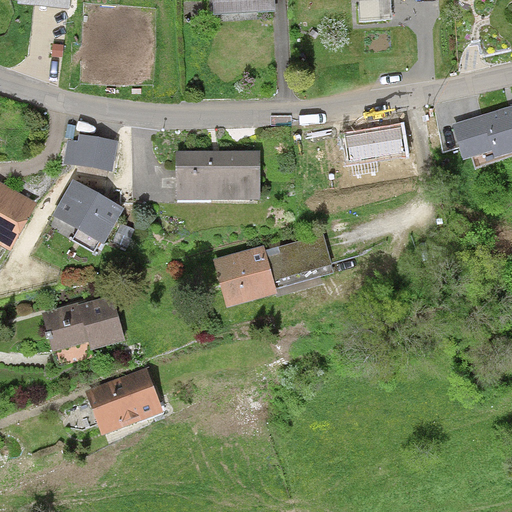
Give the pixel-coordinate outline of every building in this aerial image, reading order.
[(18,0),(18,4),(66,10),(67,0),(18,0)] [(226,0),(227,14),(271,12),(270,0),(226,0)] [(511,148),(511,107),(485,115),(496,153),(511,148)] [(79,146),(67,144),(63,165),(107,172),(112,145),(81,140),(79,146)] [(257,156),(175,156),(175,195),(208,195),(208,201),(257,201),(257,156)] [(100,243),(117,212),(73,187),(56,218),(100,243)] [(0,243),(5,246),(27,207),(0,191),(0,243)] [(271,283),(329,267),(321,238),(278,250),(279,257),(265,261),(262,254),(214,267),(221,291),(237,286),(241,301),(273,292),(271,283)] [(45,341),(49,340),(53,354),(90,343),(87,335),(117,327),(110,300),(43,319),(47,335),(44,336),(45,341)] [(143,376),(143,375),(134,379),(134,380),(88,397),(101,432),(157,411),(144,376),(143,376)]
